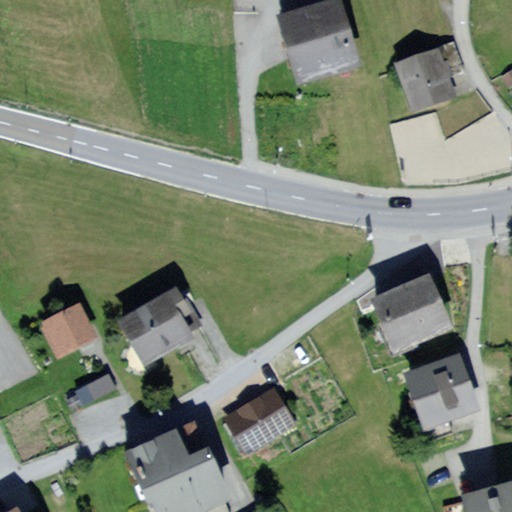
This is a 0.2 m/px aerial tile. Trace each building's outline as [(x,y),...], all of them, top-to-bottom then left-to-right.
[(286,43),(296,78),(357,60),(339,0),(310,0),(277,10),(286,43)] [(399,75),(413,112),(450,98),(445,84),(436,61),(399,75)] [(373,299),(395,347),(451,321),(429,273),(400,286),(373,299)] [(118,314),(142,358),(166,344),(191,330),(167,287),(118,314)] [(40,314),(55,349),(77,339),(93,333),(78,298),(40,314)] [(405,373),(424,422),(477,401),(469,381),(457,353),(405,373)] [(89,363),(77,369),(88,394),(113,383),(102,358),(89,363)] [(225,412),(243,444),(293,417),(275,385),(250,399),(225,412)] [(136,473),(155,511),(185,511),(232,490),(207,438),(189,447),(181,430),(165,438),(150,445),(158,462),(136,473)] [(465,497),(469,511),(511,511),(511,484),(484,492),(465,497)]
